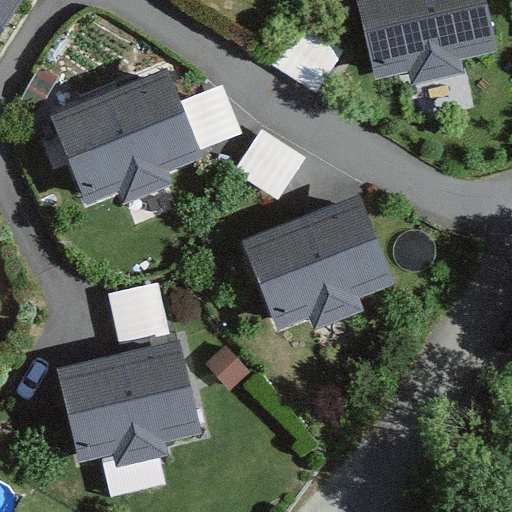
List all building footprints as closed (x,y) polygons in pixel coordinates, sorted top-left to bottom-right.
[(0,0),(0,28),(17,1),(13,0),(0,0)] [(474,0),(363,0),(380,70),(415,62),(418,76),(451,68),(449,56),(485,47),(474,0)] [(164,86),(63,125),(90,194),(124,181),(129,193),(161,181),(156,169),(191,156),(164,86)] [(352,212),(252,252),(279,320),(312,307),(317,320),(349,307),(345,296),(380,282),(352,212)] [(121,339),(169,325),(155,281),(107,295),(121,339)] [(175,356),(70,379),(86,451),(121,443),(124,457),(158,449),(155,437),(192,429),(175,356)]
